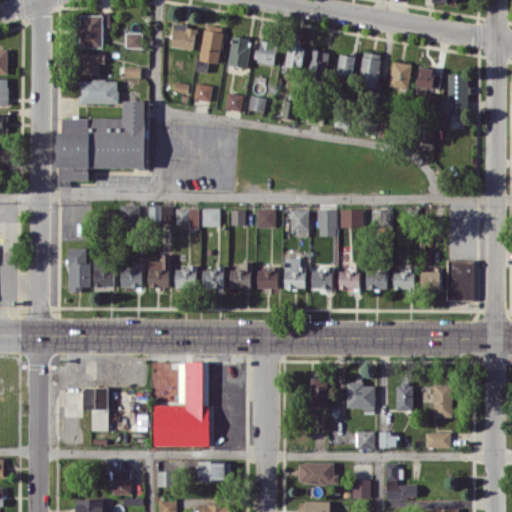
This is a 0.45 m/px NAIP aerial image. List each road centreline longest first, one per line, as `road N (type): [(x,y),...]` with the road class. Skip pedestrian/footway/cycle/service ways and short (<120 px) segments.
road 1 (residential): [(42,0),(37,511)]
road 2 (tertiary): [(0,334),(511,337)]
road 3 (residential): [(497,0),(495,511)]
road 4 (residential): [(279,0),(511,40)]
road 5 (residential): [(267,336),(266,511)]
